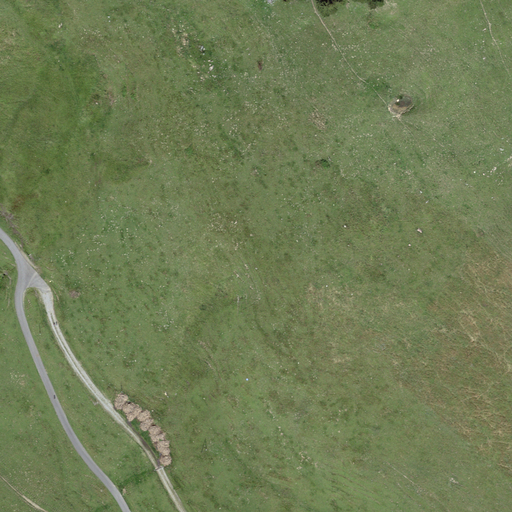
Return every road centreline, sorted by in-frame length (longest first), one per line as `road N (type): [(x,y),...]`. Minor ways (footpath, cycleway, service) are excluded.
road 1 (unclassified): [(0,232),(21,266),(21,318),(53,397),(126,511)]
road 2 (track): [(22,275),(45,290),(66,349),(144,444),(184,511)]
